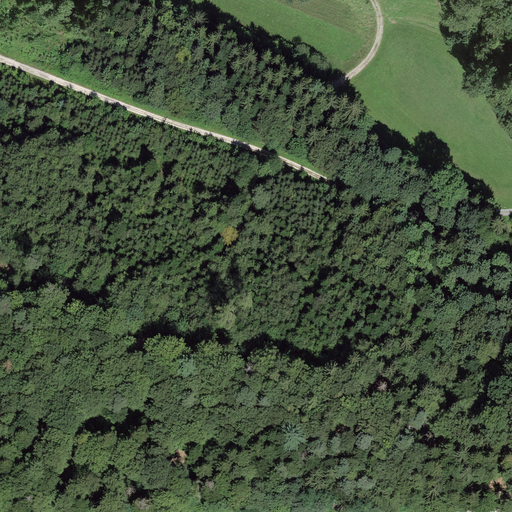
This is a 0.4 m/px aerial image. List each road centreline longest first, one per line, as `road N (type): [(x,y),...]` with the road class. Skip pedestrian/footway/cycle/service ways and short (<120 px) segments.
road 1 (track): [(511,253),(451,236),(255,148),(0,60)]
road 2 (track): [(156,0),(176,19),(321,88),(399,160),(442,187),(488,210),(511,210)]
